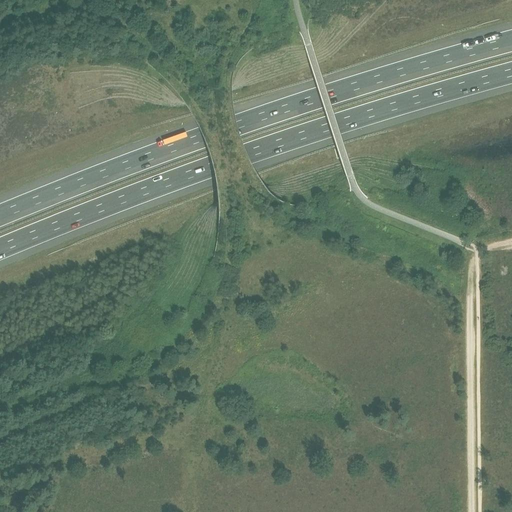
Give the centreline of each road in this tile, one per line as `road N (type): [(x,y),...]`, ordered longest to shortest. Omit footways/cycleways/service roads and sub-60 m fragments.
road 1 (motorway): [(0,249),(208,167),(511,73)]
road 2 (motorway): [(511,40),(241,123),(0,215)]
road 3 (track): [(473,511),(475,249)]
